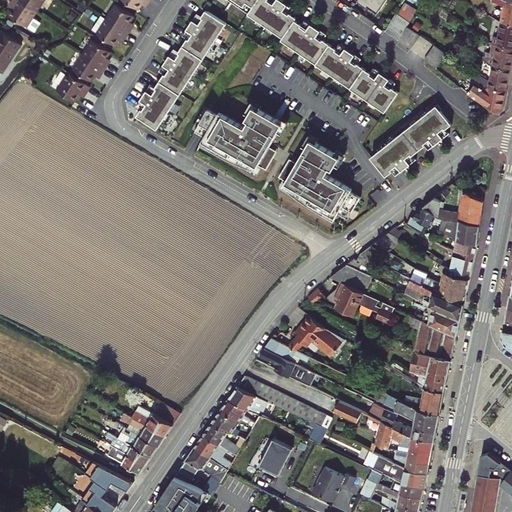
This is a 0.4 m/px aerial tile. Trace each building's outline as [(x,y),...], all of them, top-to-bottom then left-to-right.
[(9,16),(27,27),(38,11),(19,0),(13,0),(11,4),(13,5),(11,8),(14,9),(9,16)] [(19,0),(38,11),(45,0),(19,0)] [(231,0),(231,1),(249,13),(257,0),(231,0)] [(265,25),(283,1),(281,0),(257,0),(249,13),(265,25)] [(379,12),(387,0),(359,0),(369,6),(369,5),(379,12)] [(502,22),(511,25),(511,1),(506,0),(492,0),(492,1),(505,6),(502,22)] [(294,8),(283,1),(266,25),(283,38),(295,21),(296,20),(296,19),(290,14),(291,13),(294,8)] [(117,3),(108,18),(130,32),(134,26),(132,24),(134,21),(132,20),(135,14),(117,3)] [(196,14),(189,25),(214,41),(226,24),(207,11),(203,18),(201,17),(196,14)] [(399,40),(407,26),(410,22),(397,12),(386,30),(399,40)] [(123,38),(126,39),(130,32),(108,18),(103,15),(94,29),(116,44),(119,39),(121,41),(123,38)] [(36,30),(42,20),(35,16),(29,26),(36,30)] [(301,26),(295,21),(283,38),(282,39),(385,112),(398,94),(392,89),(393,88),(397,83),(375,67),(371,72),(370,74),(357,65),(358,64),(362,59),(340,44),(336,48),(336,50),(323,41),(324,39),(327,35),(305,19),(302,24),(301,26)] [(492,44),(511,48),(511,25),(502,22),(499,36),(494,36),(492,44)] [(188,40),(184,46),(203,58),(214,41),(189,25),(182,36),(186,39),(188,40)] [(421,35),(407,26),(399,40),(411,49),(421,35)] [(0,70),(2,72),(21,42),(0,28),(0,70)] [(94,39),(85,54),(107,68),(111,63),(109,61),(111,58),(109,57),(112,51),(94,39)] [(336,50),(336,48),(324,39),(323,41),(336,50)] [(493,67),(509,70),(511,56),(511,48),(492,44),(490,52),(496,54),(493,67)] [(447,54),(434,45),(424,59),(437,68),(447,54)] [(173,49),(166,60),(191,76),(203,58),(184,46),(179,53),(178,52),(173,49)] [(101,74),(103,75),(107,68),(85,54),(75,70),(94,82),(97,75),(99,77),(101,74)] [(191,76),(166,60),(158,71),(163,74),(165,75),(160,81),(179,93),(191,76)] [(370,74),(371,72),(358,64),(357,65),(370,74)] [(490,87),(505,91),(509,70),(493,67),(491,81),(490,87)] [(501,109),(505,91),(490,87),(491,81),(475,72),(474,75),(477,82),(470,93),(498,112),(501,109)] [(91,87),(69,73),(57,91),(75,102),(79,96),(82,97),(85,93),(87,94),(91,87)] [(142,95),(168,111),(179,93),(160,81),(156,88),(154,87),(150,84),(142,95)] [(137,117),(156,129),(168,111),(142,95),(135,106),(140,109),(141,110),(137,117)] [(271,146),(285,122),(255,104),(248,117),(251,119),(247,125),(222,109),(220,112),(211,106),(197,129),(207,135),(205,138),(257,169),(260,164),(268,168),(274,158),(272,156),(276,149),(271,146)] [(437,104),(371,156),(385,174),(391,169),(392,171),(396,175),(417,159),(413,154),(412,153),(424,143),(426,145),(429,149),(450,133),(447,128),(445,127),(451,122),(437,104)] [(334,168),(342,155),(312,138),(298,162),(293,159),(289,166),(286,165),(280,176),(287,180),(284,185),(336,216),(338,213),(348,219),(361,196),(352,190),(353,187),(327,173),(331,166),(334,168)] [(412,153),(413,154),(426,145),(424,143),(412,153)] [(477,181),(481,183),(485,180),(485,176),(481,173),(477,176),(477,181)] [(440,217),(444,218),(451,219),(461,221),(462,219),(482,224),(485,200),(466,189),(463,211),(449,210),(442,208),(444,201),(437,196),(425,205),(440,217)] [(440,217),(425,205),(422,211),(419,210),(416,217),(431,226),(435,219),(442,222),(444,218),(440,217)] [(451,219),(445,235),(458,239),(479,244),(482,224),(462,219),(461,221),(451,219)] [(402,239),(390,232),(376,242),(388,250),(402,239)] [(434,241),(423,234),(420,240),(431,247),(434,241)] [(479,244),(458,239),(455,250),(476,255),(479,244)] [(362,253),(363,254),(376,260),(381,263),(386,252),(373,245),(362,253)] [(426,254),(434,259),(443,264),(445,261),(429,250),(426,254)] [(476,255),(455,250),(451,269),(451,272),(471,277),(476,255)] [(360,260),(373,267),(376,260),(363,254),(360,260)] [(451,269),(443,264),(434,259),(432,263),(435,265),(434,268),(446,271),(443,283),(468,291),(470,280),(450,274),(451,272),(451,269)] [(331,276),(341,280),(366,292),(373,276),(349,263),(331,276)] [(468,291),(443,283),(428,276),(429,274),(417,267),(415,271),(406,266),(402,273),(406,274),(465,304),(468,291)] [(465,304),(406,274),(403,281),(409,284),(406,292),(435,306),(462,317),(465,304)] [(366,292),(341,280),(338,284),(342,288),(330,298),(320,287),(309,296),(317,304),(322,300),(355,316),(361,302),(377,309),(374,315),(378,317),(387,302),(366,292)] [(387,321),(394,305),(387,302),(378,317),(387,321)] [(462,317),(435,306),(431,320),(419,314),(418,317),(458,335),(462,317)] [(458,335),(418,317),(410,313),(406,322),(420,330),(416,351),(453,359),(458,335)] [(317,321),(311,315),(297,333),(299,335),(294,341),(302,347),(304,344),(308,346),(314,339),(322,346),(321,348),(332,357),(347,339),(317,321)] [(511,321),(506,321),(503,337),(507,344),(511,347),(511,321)] [(309,362),(312,356),(299,350),(294,347),(291,346),(273,337),(267,345),(294,359),(296,355),(309,362)] [(294,347),(299,350),(302,347),(294,341),(291,346),(294,347)] [(311,387),(318,374),(265,348),(262,356),(279,364),(276,370),(293,378),(311,387)] [(453,359),(416,351),(411,371),(420,373),(449,380),(453,359)] [(449,380),(420,373),(419,382),(427,386),(447,390),(449,380)] [(250,392),(255,379),(246,375),(239,386),(250,392)] [(256,394),(261,382),(255,379),(250,392),(256,394)] [(262,398),(267,385),(261,382),(256,394),(262,398)] [(267,400),(273,388),(267,385),(262,398),(266,400),(267,400)] [(266,400),(262,398),(256,394),(250,392),(239,386),(232,396),(262,410),(266,400)] [(447,390),(427,386),(423,402),(407,399),(408,397),(397,391),(394,396),(419,408),(442,413),(447,390)] [(273,403),(279,391),(273,388),(267,400),(273,403)] [(279,406),(285,394),(279,391),(273,403),(279,406)] [(286,409),(291,397),(285,394),(279,406),(286,409)] [(419,408),(394,396),(389,394),(385,402),(418,418),(417,422),(439,427),(442,413),(419,408)] [(262,410),(232,396),(230,399),(250,409),(258,413),(260,414),(262,410)] [(292,412),(298,400),(291,397),(286,409),(292,412)] [(246,415),(250,409),(230,399),(222,410),(242,420),(251,425),(255,427),(262,415),(260,414),(258,413),(255,418),(246,415)] [(298,415),(304,402),(298,400),(292,412),(298,415)] [(358,422),(363,412),(341,401),(336,411),(342,414),(358,422)] [(304,418),(310,406),(304,402),(298,415),(304,418)] [(370,415),(382,421),(388,408),(376,402),(370,415)] [(141,404),(134,416),(167,434),(183,412),(166,403),(164,408),(162,407),(159,408),(156,412),(141,404)] [(167,434),(134,416),(111,404),(105,415),(120,423),(123,419),(131,423),(129,428),(160,445),(167,434)] [(310,421),(317,409),(310,406),(304,418),(310,421)] [(439,427),(417,422),(416,426),(398,418),(401,414),(388,408),(382,421),(412,435),(436,440),(439,427)] [(246,415),(255,418),(258,413),(250,409),(246,415)] [(317,424),(323,412),(317,409),(310,421),(317,424)] [(255,427),(251,425),(246,432),(237,427),(242,420),(222,410),(214,423),(231,432),(237,435),(247,440),(255,427)] [(318,425),(322,426),(328,414),(323,412),(317,424),(318,425)] [(322,426),(329,430),(335,417),(328,414),(322,426)] [(237,427),(246,432),(251,425),(242,420),(237,427)] [(381,455),(407,468),(429,472),(436,440),(412,435),(382,421),(373,451),(381,455)] [(231,432),(214,423),(206,435),(229,450),(231,447),(223,442),(231,432)] [(322,444),(329,430),(322,426),(318,425),(313,435),(311,438),(322,444)] [(160,445),(129,428),(126,426),(120,437),(153,455),(160,445)] [(153,455),(120,437),(109,431),(107,436),(114,440),(112,444),(115,445),(147,463),(153,455)] [(229,450),(206,435),(197,447),(230,469),(233,463),(225,456),(229,450)] [(243,447),(247,440),(237,435),(233,441),(243,447)] [(274,437),(261,464),(280,473),(294,447),(274,437)] [(110,454),(141,471),(147,463),(115,445),(110,454)] [(230,469),(197,447),(184,466),(196,475),(200,469),(205,468),(214,473),(212,476),(222,483),(228,472),(230,469)] [(483,453),(472,511),(496,511),(501,485),(511,493),(511,468),(490,451),(483,453)] [(404,483),(426,487),(429,472),(407,468),(381,455),(375,469),(384,473),(404,483)] [(356,480),(327,466),(314,491),(343,505),(351,489),(360,493),(366,480),(357,476),(356,480)] [(83,496),(81,498),(82,499),(101,511),(112,511),(134,481),(109,468),(104,476),(120,485),(114,495),(107,489),(107,491),(90,479),(79,493),(83,496)] [(404,483),(384,473),(380,483),(402,492),(404,483)] [(195,511),(210,492),(177,476),(157,506),(165,511),(195,511)] [(399,503),(422,508),(424,497),(402,492),(380,483),(378,487),(384,490),(384,491),(390,494),(388,497),(392,499),(399,503)] [(402,492),(424,497),(426,487),(404,483),(402,492)] [(378,487),(376,491),(388,497),(390,494),(384,491),(384,490),(378,487)] [(70,490),(81,498),(83,496),(79,493),(72,488),(70,490)] [(392,499),(388,497),(376,491),(374,494),(383,500),(382,503),(389,506),(392,499)] [(383,500),(374,494),(373,498),(382,503),(383,500)] [(39,511),(43,507),(30,498),(22,509),(26,511),(39,511)] [(101,511),(82,499),(74,511),(75,511),(101,511)] [(420,511),(422,508),(399,503),(392,499),(389,506),(393,509),(396,511),(420,511)] [(75,511),(74,511),(65,503),(58,511),(75,511)]
